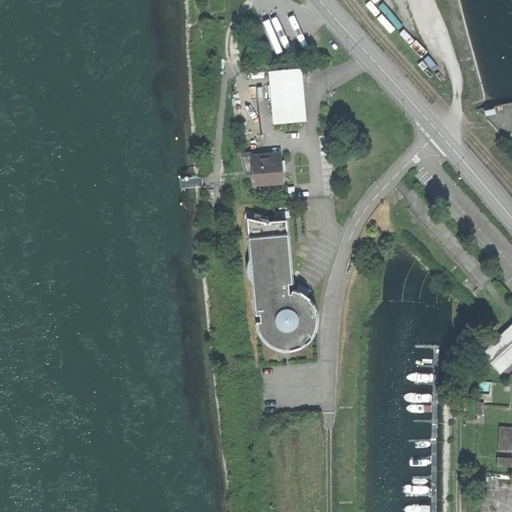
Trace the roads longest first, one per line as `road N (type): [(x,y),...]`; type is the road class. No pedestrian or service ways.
road 1 (residential): [(269,390),(328,385),(332,292),(344,246),(364,209),(434,129)]
road 2 (unclassified): [(434,129),(320,0)]
road 3 (track): [(328,385),(329,511)]
road 4 (unclassified): [(511,221),(434,129)]
